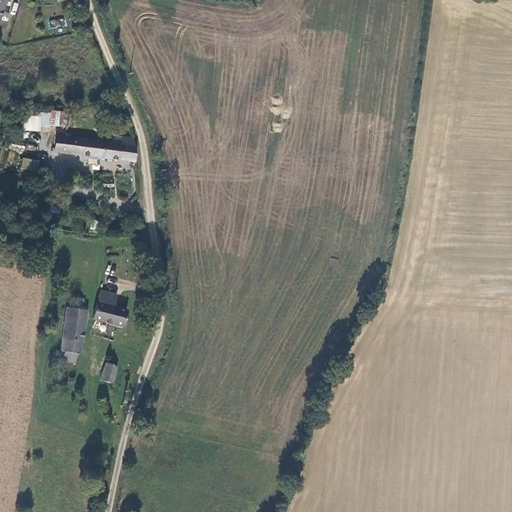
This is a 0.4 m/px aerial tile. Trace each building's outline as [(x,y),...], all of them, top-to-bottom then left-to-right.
[(50,20),(51,31),(66,29),(65,19),(50,20)] [(49,125),(56,126),(58,113),(50,112),(49,125)] [(79,115),(76,113),(74,114),(72,116),(72,119),(73,122),(76,123),(78,122),(80,120),(80,117),(79,115)] [(53,153),(135,163),(136,147),(131,146),(132,138),(120,137),(119,145),(55,136),(53,153)] [(23,158),(21,169),(37,172),(39,160),(23,158)] [(111,294),(98,291),(95,303),(107,306),(111,294)] [(117,296),(111,294),(107,306),(114,308),(117,296)] [(123,328),(127,311),(114,308),(107,306),(95,303),(91,321),(123,328)] [(87,311),(65,307),(60,351),(62,352),(79,355),(81,356),(87,311)] [(77,366),(79,355),(62,352),(61,363),(77,366)] [(114,386),(120,368),(106,363),(100,381),(114,386)]
